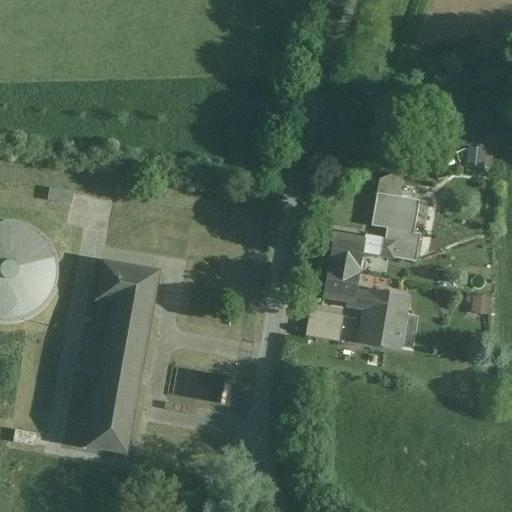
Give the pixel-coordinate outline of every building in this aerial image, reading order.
[(468,147),(467,163),(485,164),(486,149),(468,147)] [(73,193),(48,189),(46,203),(71,207),(73,193)] [(419,202),(376,195),(370,228),(386,230),(384,242),(363,238),(362,243),(363,243),(361,254),(415,263),(420,236),(413,234),(419,202)] [(0,322),(3,324),(20,323),(36,316),(49,304),(57,286),(58,266),(51,247),(37,233),(19,225),(0,224),(0,322)] [(362,243),(332,237),(327,268),(358,274),(361,254),(363,243),(362,243)] [(158,275),(101,264),(87,339),(105,342),(85,450),(124,457),(158,275)] [(358,274),(327,268),(322,297),(352,302),(354,290),(355,290),(358,274)] [(384,296),(355,290),(354,290),(352,302),(351,308),(366,310),(359,344),(395,351),(405,298),(384,294),(384,296)] [(489,315),(489,296),(472,296),(472,315),(489,315)] [(342,318),(309,312),(304,337),(337,343),(342,318)] [(50,376),(23,372),(15,421),(42,425),(50,376)] [(36,436),(15,432),(12,444),(34,448),(36,436)]
